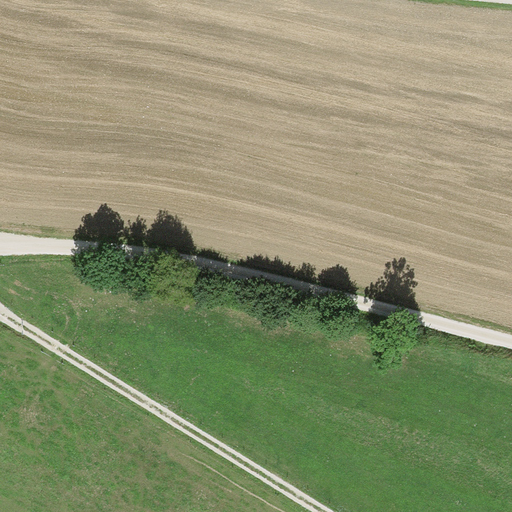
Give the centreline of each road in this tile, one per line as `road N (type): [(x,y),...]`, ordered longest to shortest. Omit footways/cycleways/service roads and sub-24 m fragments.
road 1 (track): [(511,339),(282,285),(0,245)]
road 2 (track): [(0,315),(320,511)]
